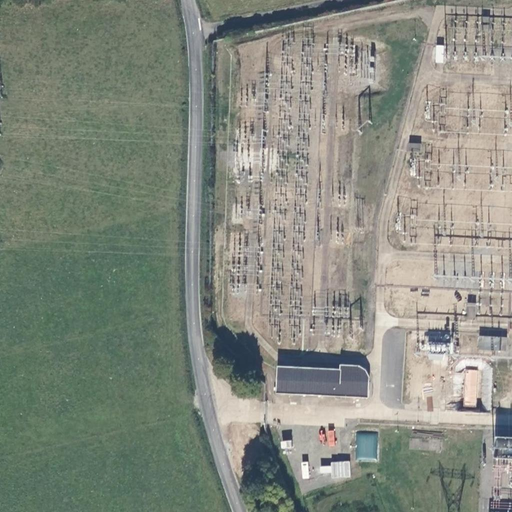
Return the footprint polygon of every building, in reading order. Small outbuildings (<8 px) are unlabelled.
[(491,17),(483,17),(482,32),(490,32),(491,17)] [(445,46),(437,46),(436,62),(444,63),(445,46)] [(422,144),(407,144),(407,151),(421,152),(422,144)] [(477,304),(467,303),(466,319),(476,320),(477,304)] [(447,333),(428,333),(428,351),(446,351),(447,333)] [(508,338),(480,336),(479,350),(501,351),(501,346),(507,347),(508,338)] [(445,362),(445,353),(428,353),(428,361),(445,362)] [(277,395),(369,400),(370,379),(366,371),(361,367),(342,366),(342,371),(280,368),(277,395)] [(477,407),(479,370),(465,369),(463,406),(477,407)] [(328,446),(336,445),(333,430),(326,431),(328,446)] [(377,460),(378,433),(357,433),(356,459),(377,460)] [(511,437),(495,437),(493,471),(511,471),(511,437)] [(280,441),(281,449),(292,448),(291,440),(280,441)] [(412,440),(410,448),(425,450),(426,443),(412,440)] [(350,462),(332,461),(331,478),(350,478),(350,462)] [(330,465),(319,467),(320,474),(331,472),(330,465)]
